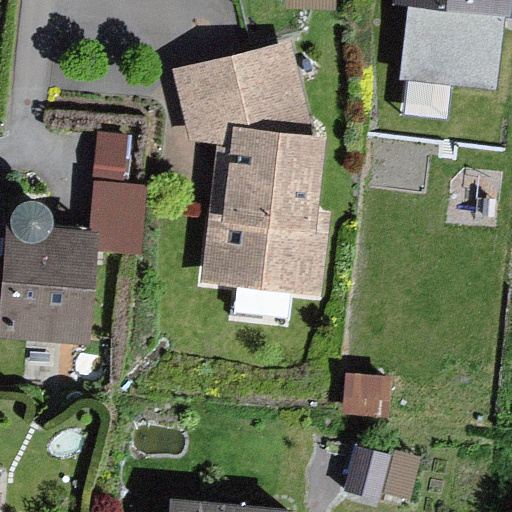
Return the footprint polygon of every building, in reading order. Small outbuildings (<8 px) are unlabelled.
[(508,0),(390,0),(391,8),(509,16),(508,0)] [(288,45),(171,75),(180,203),(208,205),(200,284),(322,295),(329,215),(314,214),(317,141),(304,137),(288,45)] [(0,338),(89,347),(90,257),(139,264),(145,188),(120,187),(127,146),(96,137),(81,231),(43,229),(43,218),(38,207),(26,201),(17,200),(7,207),(0,212),(0,338)] [(406,492),(417,450),(356,434),(345,476),(406,492)] [(282,511),(283,507),(162,500),(161,511),(282,511)]
